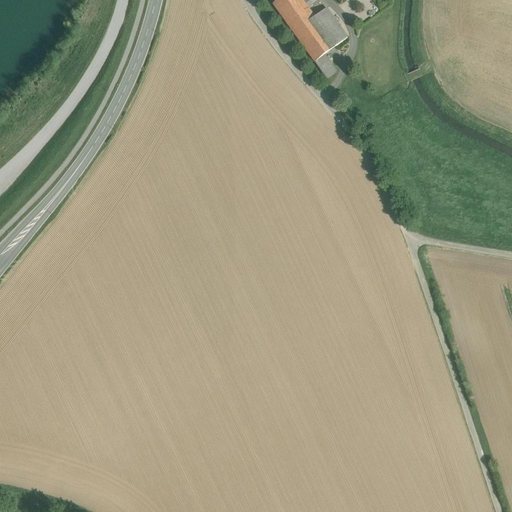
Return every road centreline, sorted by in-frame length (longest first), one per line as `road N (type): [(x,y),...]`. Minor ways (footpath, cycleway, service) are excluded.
road 1 (track): [(511,251),(405,235),(502,511)]
road 2 (secondary): [(0,261),(109,122),(155,0)]
road 3 (unclassified): [(405,235),(362,148),(246,0)]
